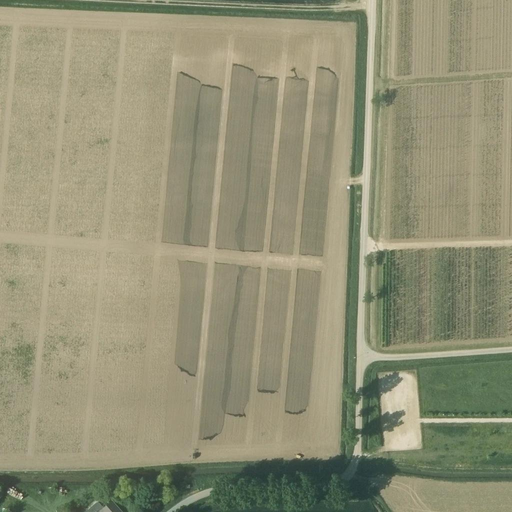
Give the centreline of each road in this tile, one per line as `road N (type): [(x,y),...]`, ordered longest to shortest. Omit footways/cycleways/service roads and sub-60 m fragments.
road 1 (unclassified): [(360,357),(372,0)]
road 2 (unclassified): [(172,511),(212,491),(318,487),(348,474),(360,357)]
road 3 (unclassified): [(360,357),(511,352)]
